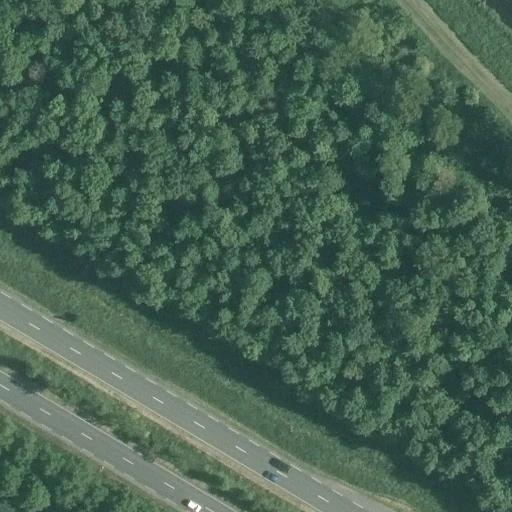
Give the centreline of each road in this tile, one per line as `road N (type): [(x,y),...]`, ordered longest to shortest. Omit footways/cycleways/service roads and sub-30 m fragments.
road 1 (primary): [(327,511),(0,315)]
road 2 (primary): [(0,385),(213,511)]
